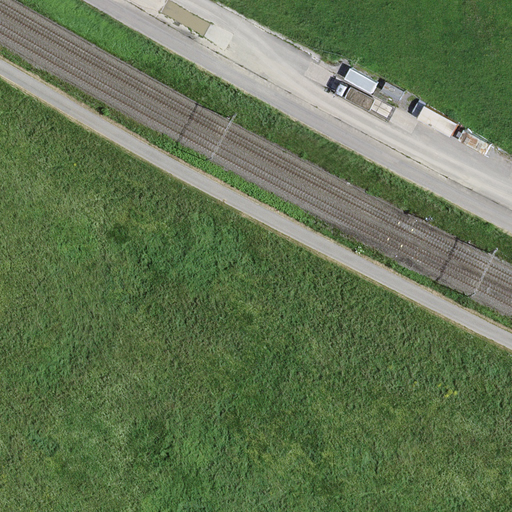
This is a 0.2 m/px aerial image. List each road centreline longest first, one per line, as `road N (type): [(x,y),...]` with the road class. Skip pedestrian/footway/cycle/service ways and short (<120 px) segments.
road 1 (unclassified): [(0,66),(228,198),(511,341)]
road 2 (unclassified): [(97,0),(511,226)]
